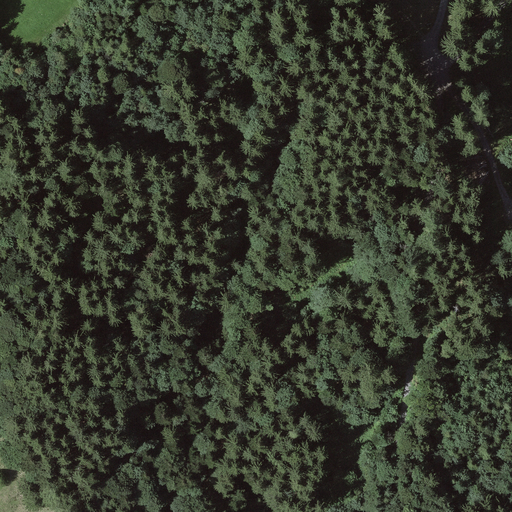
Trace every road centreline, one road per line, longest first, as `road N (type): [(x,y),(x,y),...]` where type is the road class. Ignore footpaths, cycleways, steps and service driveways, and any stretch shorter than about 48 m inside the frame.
road 1 (track): [(443,61),(441,147),(425,215),(424,289),(390,511)]
road 2 (track): [(430,43),(328,46),(277,60),(31,199)]
road 3 (track): [(443,61),(501,186),(510,229)]
